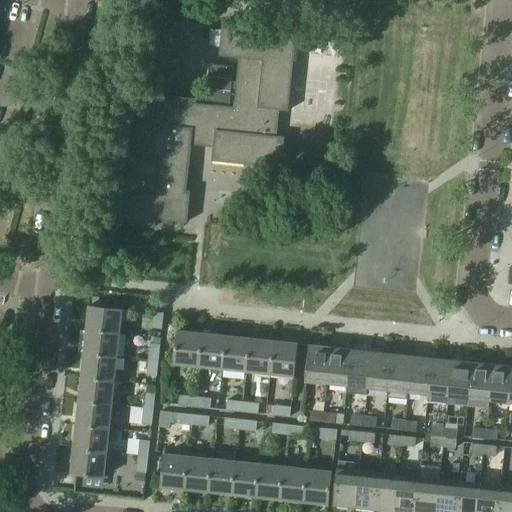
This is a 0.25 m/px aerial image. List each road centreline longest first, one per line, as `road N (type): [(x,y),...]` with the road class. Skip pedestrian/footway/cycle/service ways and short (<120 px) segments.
road 1 (residential): [(511,320),(475,296),(511,8)]
road 2 (residential): [(54,281),(81,0)]
road 3 (residential): [(39,511),(27,495),(26,458),(54,281)]
